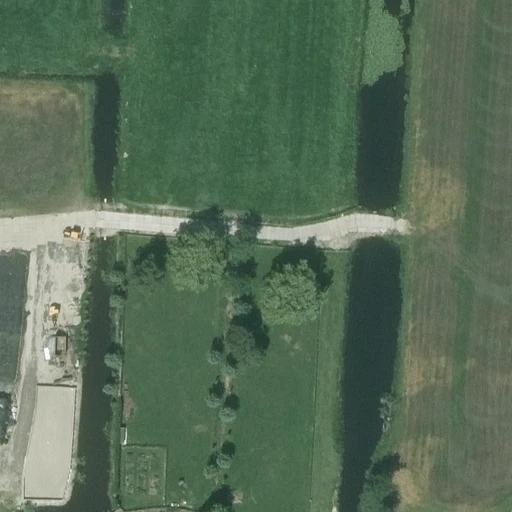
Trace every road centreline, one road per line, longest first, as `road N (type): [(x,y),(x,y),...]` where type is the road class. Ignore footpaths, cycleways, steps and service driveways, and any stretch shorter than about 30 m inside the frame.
road 1 (track): [(318,511),(344,0)]
road 2 (track): [(134,211),(389,225),(497,302),(511,304)]
